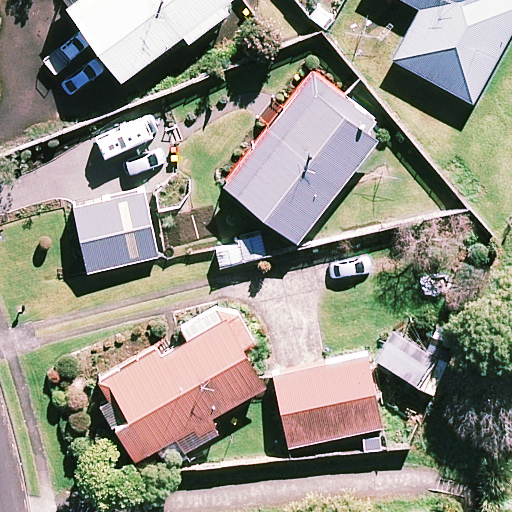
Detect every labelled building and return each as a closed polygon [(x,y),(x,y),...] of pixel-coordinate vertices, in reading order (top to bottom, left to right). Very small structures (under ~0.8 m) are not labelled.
[(222,0),(64,0),(62,2),(117,77),(179,32),(185,40),(224,11),(219,3),(222,0)] [(511,0),(404,0),(419,8),(392,57),(470,100),(511,23),(511,0)] [(365,128),(372,120),(309,71),(221,183),(294,240),(376,136),(365,128)] [(157,256),(142,189),(71,204),(86,271),(157,256)] [(215,423),(209,412),(260,387),(241,348),(254,341),(233,299),(178,325),(184,336),(91,382),(131,457),(189,422),(195,433),(215,423)] [(446,362),(392,328),(373,358),(427,392),(446,362)] [(286,446),(356,430),(361,454),(385,449),(379,422),(363,355),(270,376),(286,446)]
